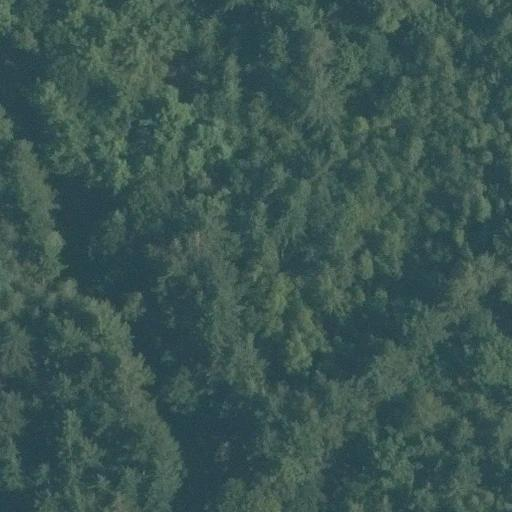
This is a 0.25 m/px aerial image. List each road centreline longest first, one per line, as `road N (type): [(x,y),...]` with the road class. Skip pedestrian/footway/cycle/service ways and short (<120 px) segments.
road 1 (track): [(0,42),(240,511)]
road 2 (track): [(301,511),(511,318)]
